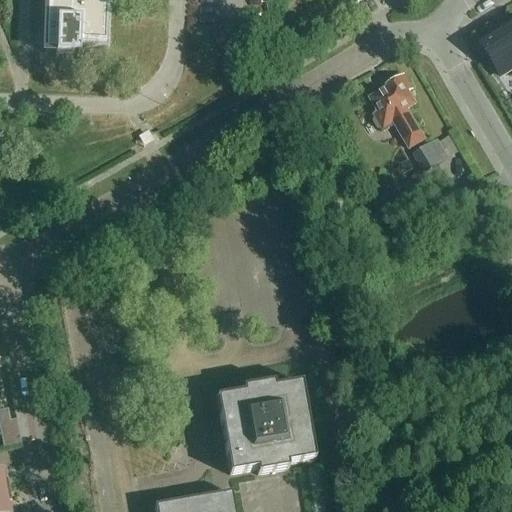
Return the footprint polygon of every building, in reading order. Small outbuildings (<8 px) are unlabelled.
[(43,56),(55,56),(55,58),(78,59),(79,52),(106,53),(107,0),(45,0),(45,24),(50,24),(49,35),(43,34),(43,44),(44,44),(43,56)] [(511,29),(482,48),(501,78),(511,71),(511,29)] [(400,81),(387,89),(388,90),(370,101),(378,115),(374,117),(375,120),(373,124),(378,131),(382,131),(383,134),(395,127),(409,152),(426,142),(408,112),(416,107),(408,94),(412,91),(405,79),(401,81),(400,81)] [(414,157),(424,175),(448,161),(438,143),(414,157)] [(315,277),(293,281),(299,318),(321,314),(315,277)] [(216,401),(229,478),(256,473),(257,478),(288,473),(287,468),(314,463),(301,386),(273,391),(273,386),(242,391),(243,396),(216,401)] [(0,413),(0,425),(10,424),(7,412),(0,413)] [(0,495),(8,494),(4,471),(0,471),(0,495)] [(11,511),(8,494),(0,495),(0,511),(11,511)] [(154,509),(154,511),(233,511),(231,495),(154,509)]
